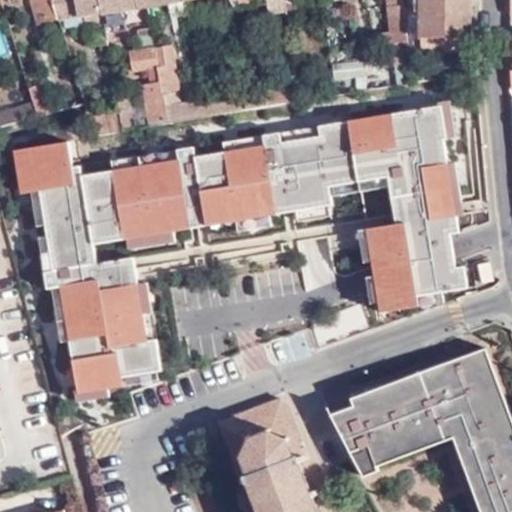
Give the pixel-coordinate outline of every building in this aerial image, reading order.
[(28,0),(37,27),(55,20),(48,0),(28,0)] [(48,0),(55,20),(84,15),(102,13),(100,0),(48,0)] [(145,0),(100,0),(102,13),(105,30),(126,27),(123,9),(146,5),(145,0)] [(145,0),(146,5),(168,2),(170,16),(187,13),(184,0),(145,0)] [(267,0),(226,0),(228,10),(267,3),(267,0)] [(267,0),(267,3),(270,17),(287,15),(285,0),(267,0)] [(398,67),(410,67),(405,22),(402,0),(388,0),(389,7),(387,8),(391,44),(396,43),(398,67)] [(402,0),(405,22),(415,20),(413,0),(402,0)] [(421,0),(428,51),(471,51),(471,0),(421,0)] [(102,13),(84,15),(87,33),(95,32),(105,30),(102,13)] [(105,30),(95,32),(98,50),(109,48),(105,30)] [(154,46),(151,34),(138,36),(140,53),(130,55),(133,76),(149,74),(158,73),(160,88),(151,89),(142,91),(147,121),(137,123),(138,132),(168,127),(162,92),(171,90),(178,89),(170,43),(154,46)] [(360,85),(360,63),(332,63),(332,84),(360,85)] [(158,73),(149,74),(151,89),(160,88),(158,73)] [(282,103),(299,100),(297,85),(280,88),(282,103)] [(246,109),(282,103),(280,88),(244,95),(246,109)] [(34,116),(35,120),(47,116),(38,89),(27,92),(30,103),(34,116)] [(174,111),(171,90),(162,92),(168,127),(205,120),(202,102),(202,100),(175,103),(177,111),(174,111)] [(202,102),(205,120),(247,113),(246,109),(244,95),(202,102)] [(120,115),(124,135),(131,133),(127,113),(132,112),(129,97),(117,99),(120,115)] [(0,125),(34,116),(30,103),(0,110),(0,125)] [(247,113),(282,107),(282,103),(246,109),(247,113)] [(393,223),(359,228),(374,320),(427,312),(425,302),(475,294),(469,261),(460,263),(456,237),(464,235),(462,222),(467,221),(458,160),(452,161),(443,104),(219,140),(221,150),(199,154),(198,144),(109,158),(111,169),(82,173),(77,141),(11,151),(19,197),(36,195),(50,288),(58,287),(76,399),(107,394),(105,384),(115,382),(114,374),(161,367),(157,342),(141,345),(129,270),(89,276),(88,265),(84,242),(133,234),(134,244),(171,238),(169,228),(196,224),(240,217),(242,228),(272,224),(270,214),(286,212),(298,210),(299,220),(330,215),(326,189),(386,179),(390,205),(393,223)] [(93,139),(113,136),(124,135),(120,115),(87,121),(93,139)] [(511,511),(511,408),(488,347),(458,359),(460,363),(441,369),(439,366),(354,398),(357,406),(334,415),(368,475),(384,469),(382,464),(451,438),(450,435),(460,431),(471,461),(468,462),(487,511),(511,511)] [(330,407),(334,415),(357,406),(354,398),(330,407)] [(318,511),(299,461),(304,460),(280,399),(221,421),(244,482),(251,480),(263,511),(318,511)]
